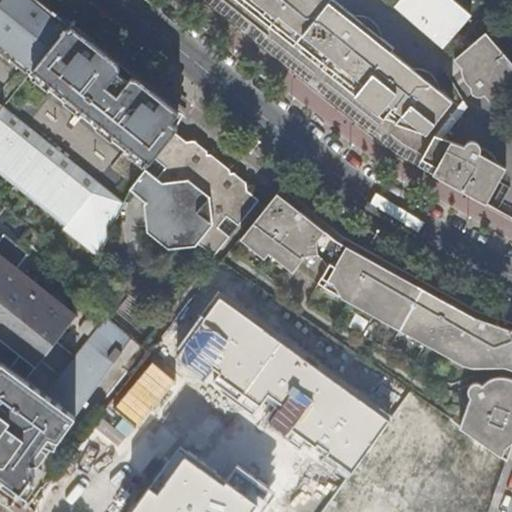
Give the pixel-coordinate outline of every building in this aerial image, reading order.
[(179,115),(39,0),(0,0),(0,47),(145,168),(174,132),(175,129),(179,115)] [(231,0),(383,119),(426,134),(452,101),(432,84),(436,78),(427,73),(424,71),(419,70),(411,69),(390,53),(394,49),(372,32),(376,25),(371,21),(367,19),(358,16),(352,15),(332,0),(231,0)] [(441,0),(399,0),(394,7),(442,49),(466,21),(441,0)] [(511,63),(486,33),(454,61),(475,85),(473,87),(473,89),(473,92),(476,97),(478,98),(481,98),(485,96),(494,107),(511,91),(511,63)] [(121,203),(2,106),(0,108),(0,174),(65,226),(63,230),(97,257),(121,203)] [(185,141),(174,132),(145,168),(130,189),(145,202),(143,206),(146,231),(168,249),(195,246),(198,243),(214,257),(258,200),(246,189),(245,183),(192,140),(185,141)] [(417,165),(486,203),(504,168),(495,164),(489,157),(485,154),(480,152),(477,148),(474,146),(471,146),(469,146),(467,148),(465,151),(435,138),(417,165)] [(511,320),(474,307),(339,231),(325,220),(321,225),(300,208),(275,194),(241,238),(264,257),(268,252),(293,270),(311,248),(316,251),(323,257),(328,265),(319,283),(470,367),(506,365),(511,366),(511,320)] [(0,339),(21,357),(35,371),(42,362),(76,315),(67,307),(22,271),(33,256),(8,238),(0,245),(0,339)] [(391,419),(221,295),(183,346),(353,471),(391,419)] [(0,486),(17,499),(33,474),(30,460),(38,452),(46,455),(75,418),(0,361),(0,486)] [(508,459),(511,446),(511,377),(506,375),(502,375),(495,376),(492,377),(486,381),(484,383),(479,382),(472,384),(470,387),(469,389),(469,392),(470,395),(459,425),(472,435),(479,439),(508,459)] [(262,511),(266,507),(181,443),(128,511),(262,511)]
